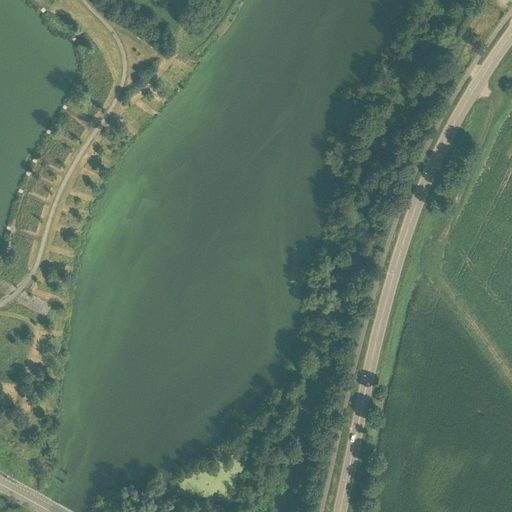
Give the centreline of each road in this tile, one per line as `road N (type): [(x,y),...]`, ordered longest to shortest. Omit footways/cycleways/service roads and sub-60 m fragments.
road 1 (tertiary): [(340,511),(413,212),(462,107),(511,33)]
road 2 (track): [(372,511),(402,332),(491,115),(491,94),(477,84)]
